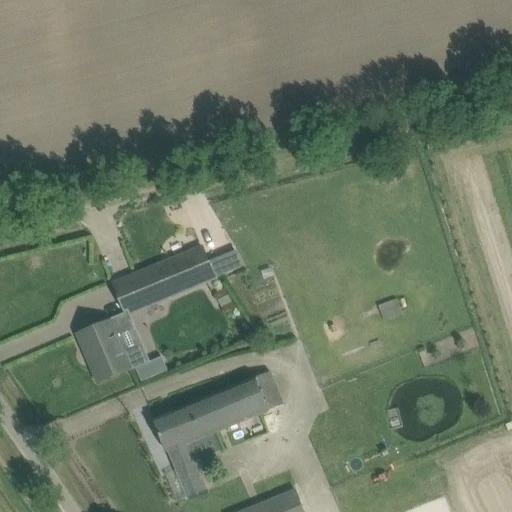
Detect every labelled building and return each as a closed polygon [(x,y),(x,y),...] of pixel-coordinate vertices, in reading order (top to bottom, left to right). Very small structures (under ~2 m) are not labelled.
[(215,279),(209,262),(202,247),(141,272),(114,284),(118,293),(128,316),(215,279)] [(215,279),(244,266),(237,250),(209,262),(215,279)] [(384,318),(404,314),(400,297),(380,301),(384,318)] [(142,344),(125,351),(112,320),(96,327),(78,335),(86,354),(92,351),(104,380),(123,372),(133,368),(149,361),(143,347),(142,344)] [(284,406),(283,402),(271,373),(154,419),(168,452),(169,451),(188,498),(206,490),(187,444),(284,406)] [(304,511),(297,491),(252,508),(253,511),(304,511)]
